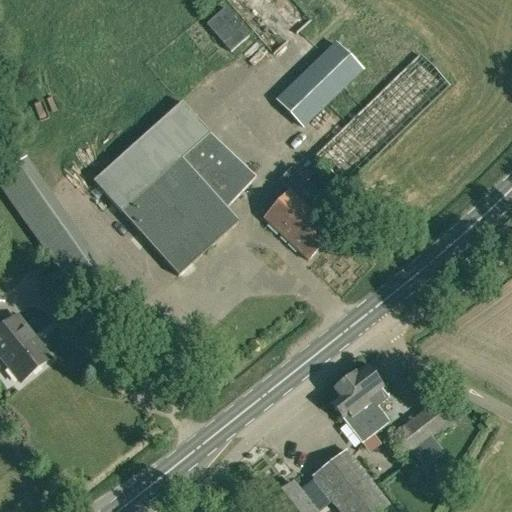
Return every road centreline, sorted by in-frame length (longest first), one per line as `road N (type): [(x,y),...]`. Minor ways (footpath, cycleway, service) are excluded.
road 1 (secondary): [(113,511),(367,312)]
road 2 (secondary): [(367,312),(511,196)]
road 3 (unclassified): [(511,414),(423,369),(367,312)]
